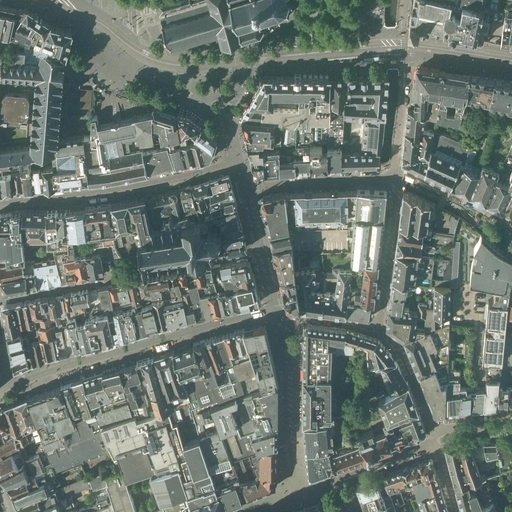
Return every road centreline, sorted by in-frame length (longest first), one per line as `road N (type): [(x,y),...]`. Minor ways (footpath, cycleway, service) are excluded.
road 1 (residential): [(0,341),(10,388),(276,312)]
road 2 (residential): [(260,250),(0,299)]
road 3 (unclassified): [(238,161),(106,192),(0,203)]
road 4 (residential): [(292,495),(288,375),(276,312)]
road 5 (unclassified): [(398,169),(384,178),(245,187)]
road 6 (residential): [(377,329),(396,188)]
road 7 (residential): [(398,169),(511,225)]
road 8 (unclassified): [(398,169),(404,46)]
road 9 (residential): [(44,0),(81,12),(149,58)]
